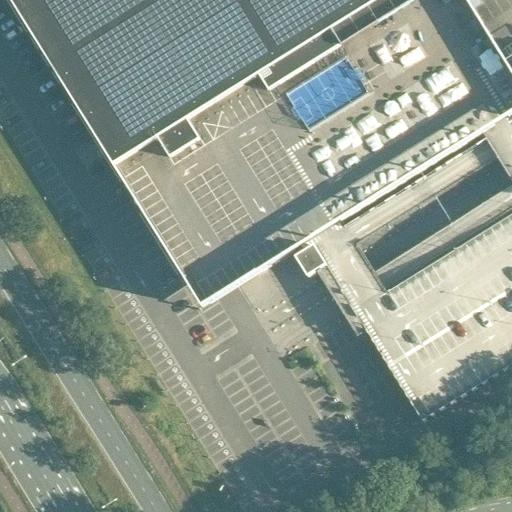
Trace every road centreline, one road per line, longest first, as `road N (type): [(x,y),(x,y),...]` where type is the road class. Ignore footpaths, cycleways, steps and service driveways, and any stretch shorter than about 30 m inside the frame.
road 1 (primary): [(154,511),(0,266)]
road 2 (primary): [(0,402),(65,511)]
